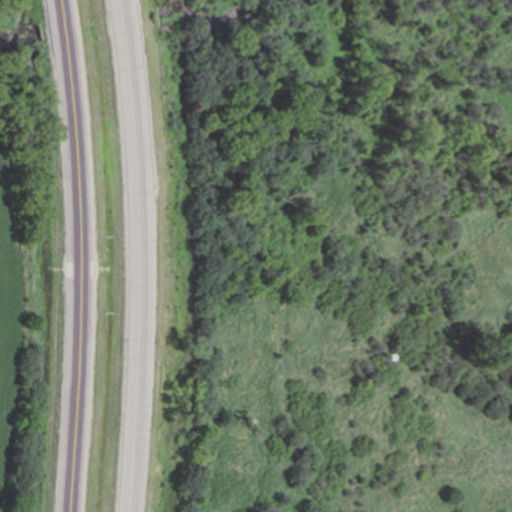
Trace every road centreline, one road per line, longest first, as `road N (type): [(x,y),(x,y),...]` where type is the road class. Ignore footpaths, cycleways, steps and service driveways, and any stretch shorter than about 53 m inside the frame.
road 1 (motorway): [(59,0),(83,240),(67,511)]
road 2 (motorway): [(129,511),(141,173),(120,0)]
